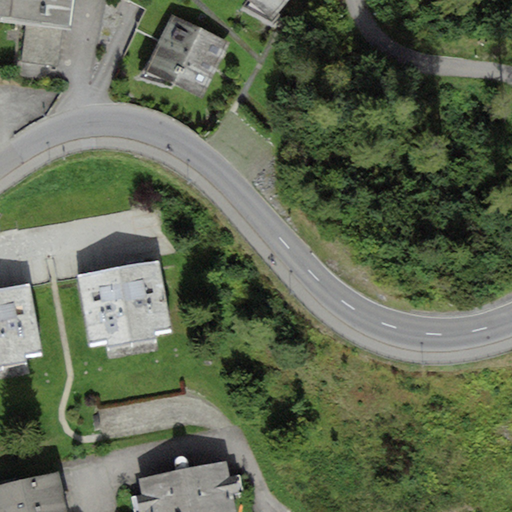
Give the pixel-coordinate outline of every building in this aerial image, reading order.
[(107,0),(0,0),(0,28),(27,33),(22,65),(97,76),(107,0)] [(300,0),(233,0),(276,32),(300,0)] [(234,46),(178,21),(151,79),(207,104),(234,46)] [(159,272),(82,286),(94,352),(171,338),(159,272)] [(29,292),(0,296),(0,365),(41,358),(29,292)] [(239,511),(231,467),(140,485),(145,511),(239,511)] [(69,511),(63,480),(0,492),(0,511),(69,511)]
